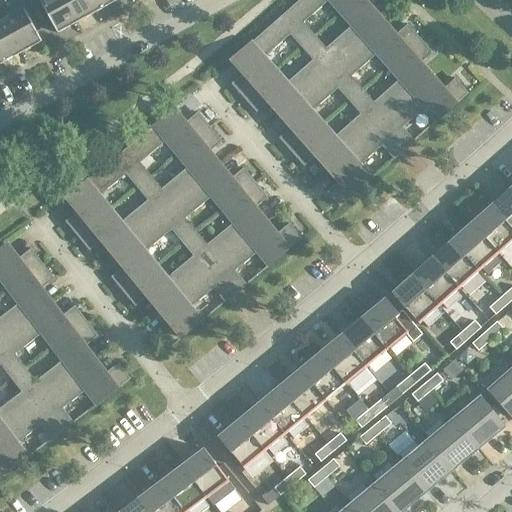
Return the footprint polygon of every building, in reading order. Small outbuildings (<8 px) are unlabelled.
[(77,23),(64,0),(41,0),(40,1),(58,33),(68,28),(68,26),(72,24),(73,25),(77,23)] [(95,13),(87,0),(64,0),(77,23),(86,18),(86,17),(90,14),(91,15),(95,13)] [(113,3),(111,0),(87,0),(95,13),(104,8),(104,7),(108,5),(109,6),(113,3)] [(299,0),(284,14),(308,42),(315,36),(304,23),(329,1),(340,13),(355,0),(299,0)] [(384,0),(355,0),(340,13),(352,26),(351,27),(326,48),(315,36),(308,42),(332,69),(386,21),(375,8),(384,0)] [(2,12),(6,20),(24,52),(33,47),(32,46),(37,44),(37,45),(42,42),(21,2),(2,12)] [(308,42),(284,14),(253,42),(252,41),(229,61),(242,75),(231,84),(244,99),(276,70),(265,57),(290,35),(302,48),(308,42)] [(24,52),(6,20),(0,22),(0,51),(6,62),(15,57),(14,56),(19,53),(19,54),(24,52)] [(397,34),(386,21),(332,69),(356,96),(363,90),(352,77),(376,56),(377,55),(388,67),(420,39),(408,24),(397,34)] [(433,53),(420,39),(388,67),(399,80),(374,102),(363,90),(356,96),(380,123),(434,75),(423,62),(433,53)] [(332,69),(308,42),(302,48),(313,60),(287,83),(276,70),(244,99),(256,113),(267,104),(278,116),(332,69)] [(356,96),(332,69),(278,116),(289,129),(279,138),(291,153),(324,124),(313,111),(338,89),(349,102),(356,96)] [(445,88),(434,75),(380,123),(404,150),(414,142),(402,128),(424,109),(425,109),(436,122),(469,93),(455,78),(445,88)] [(380,123),(356,96),(349,102),(360,114),(336,136),(335,137),(324,124),(291,153),(304,167),(315,158),(326,170),(380,123)] [(152,126),(153,127),(120,154),(144,182),(151,176),(140,163),(166,142),(177,155),(210,127),(198,112),(187,121),(175,107),(152,126)] [(404,150),(380,123),(326,170),(337,183),(326,192),(340,207),(372,179),(360,165),(361,165),(383,146),(394,159),(404,150)] [(222,142),(210,127),(177,155),(188,168),(161,189),(151,176),(144,182),(167,210),(222,164),(212,151),(222,142)] [(144,182),(120,154),(88,180),(88,179),(64,198),(76,213),(65,222),(77,237),(111,209),(100,196),(126,175),(137,188),(144,182)] [(233,177),(222,164),(167,210),(190,238),(196,232),(186,219),(212,197),(223,210),(256,183),(244,168),(233,177)] [(167,210),(144,182),(137,188),(148,201),(122,221),(121,222),(111,209),(77,237),(90,251),(100,242),(111,255),(167,210)] [(268,198),(256,183),(223,210),(233,223),(207,245),(196,232),(190,238),(212,265),(268,220),(257,207),(268,198)] [(511,188),(502,196),(503,197),(505,199),(495,208),(492,205),(491,205),(511,228),(511,188)] [(511,228),(491,205),(482,214),(483,214),(485,216),(475,225),(472,222),(472,223),(499,254),(500,253),(499,252),(511,241),(511,228)] [(190,238),(167,210),(111,255),(122,268),(111,277),(123,292),(156,265),(146,252),(172,230),(183,243),(190,238)] [(279,233),(268,220),(212,265),(236,294),(246,285),(235,272),(257,254),(258,253),(269,267),(302,239),(290,224),(279,233)] [(499,254),(472,223),(462,231),(463,232),(464,232),(465,234),(455,243),(453,240),(452,240),(479,271),(480,271),(480,270),(481,268),(488,275),(502,262),(496,256),(498,254),(498,255),(499,254)] [(212,265),(190,238),(183,243),(193,256),(167,278),(156,265),(123,292),(135,307),(146,298),(157,311),(212,265)] [(479,271),(452,240),(443,249),(444,249),(446,251),(435,260),(433,257),(432,258),(460,289),(461,288),(460,287),(478,271),(479,272),(479,271)] [(0,249),(0,279),(9,290),(43,264),(31,249),(20,257),(9,242),(0,249)] [(460,289),(432,258),(423,266),(424,267),(426,269),(416,278),(413,275),(412,275),(440,306),(441,306),(440,305),(442,303),(448,310),(462,297),(456,291),(458,289),(459,290),(460,289)] [(54,279),(43,264),(9,290),(19,304),(0,317),(0,342),(54,301),(43,288),(54,279)] [(236,294),(212,265),(157,311),(167,324),(157,333),(169,348),(203,321),(192,307),(214,289),(226,302),(236,294)] [(440,306),(412,275),(403,284),(404,284),(406,286),(396,295),(393,292),(392,293),(420,325),(421,323),(420,322),(422,321),(428,327),(442,315),(436,308),(438,306),(439,307),(440,306)] [(511,287),(502,297),(508,304),(511,300),(511,287)] [(508,304),(502,297),(489,308),(496,315),(508,304)] [(386,298),(372,310),(373,311),(373,310),(375,312),(364,321),(362,318),(361,319),(388,351),(389,350),(388,349),(406,334),(407,335),(409,333),(396,319),(400,316),(386,298)] [(64,314),(54,301),(0,342),(0,349),(18,373),(25,368),(15,355),(42,334),(52,347),(87,321),(75,306),(64,314)] [(388,351),(361,319),(352,327),(352,328),(353,327),(354,329),(344,338),(341,335),(341,336),(367,368),(368,367),(367,366),(370,365),(385,353),(386,351),(387,352),(388,351)] [(98,336),(87,321),(52,347),(63,361),(36,381),(25,368),(18,373),(40,402),(97,358),(87,345),(98,336)] [(475,321),(462,332),(469,339),(481,328),(475,321)] [(503,329),(497,322),(485,333),(491,340),(503,329)] [(469,339),(462,332),(450,343),(456,350),(469,339)] [(491,340),(485,333),(472,344),(479,351),(491,340)] [(367,368),(341,336),(331,343),(332,344),(334,346),(324,355),(321,352),(320,352),(347,384),(348,384),(347,383),(366,367),(366,368),(367,368)] [(18,373),(0,349),(0,366),(1,366),(11,379),(18,373)] [(347,384),(320,352),(311,360),(312,361),(314,363),(303,372),(301,369),(300,369),(327,401),(328,400),(327,400),(329,399),(345,384),(346,385),(347,384)] [(108,372),(97,358),(40,402),(63,431),(73,423),(62,409),(63,409),(86,391),(97,405),(131,379),(119,363),(108,372)] [(422,366),(409,377),(415,384),(428,373),(422,366)] [(327,401),(300,369),(291,377),(291,378),(292,378),(293,380),(283,388),(280,386),(306,418),(307,417),(306,416),(325,401),(326,402),(327,401)] [(511,370),(489,391),(490,392),(511,416),(511,370)] [(0,432),(40,402),(18,373),(11,379),(21,392),(0,408),(0,432)] [(443,381),(437,374),(424,384),(431,392),(443,381)] [(415,384),(409,377),(396,387),(402,395),(415,384)] [(431,392),(424,384),(412,395),(418,402),(431,392)] [(306,418),(280,386),(270,394),(271,395),(273,397),(263,405),(260,402),(259,403),(286,435),(287,434),(286,433),(288,432),(294,439),(308,427),(303,420),(305,418),(305,419),(306,418)] [(481,397),(454,420),(478,449),(479,448),(476,446),(489,435),(491,437),(490,437),(491,438),(505,427),(504,425),(504,426),(481,399),(482,399),(481,397)] [(381,400),(368,410),(375,418),(387,407),(381,400)] [(63,431),(40,402),(0,432),(0,479),(29,457),(18,443),(41,425),(52,439),(63,431)] [(286,435),(259,403),(250,411),(251,412),(251,411),(253,413),(242,422),(240,419),(239,420),(266,452),(267,451),(266,450),(268,448),(274,456),(288,444),(282,436),(284,435),(285,436),(286,435)] [(375,418),(368,410),(356,421),(362,428),(375,418)] [(391,424),(385,416),(373,427),(379,434),(391,424)] [(266,452),(239,420),(230,428),(230,429),(231,428),(232,430),(222,439),(219,436),(218,437),(245,469),(246,468),(245,467),(264,452),(265,453),(266,452)] [(478,449),(454,420),(445,427),(440,421),(425,433),(430,439),(428,441),(452,471),(453,470),(450,467),(463,456),(465,458),(465,459),(465,460),(478,449)] [(379,434),(373,427),(360,438),(366,445),(379,434)] [(341,433),(328,444),(334,451),(347,441),(341,433)] [(452,471),(428,441),(419,448),(414,442),(399,455),(404,461),(402,463),(426,492),(427,491),(425,488),(437,478),(439,480),(440,481),(452,471)] [(334,451),(328,444),(315,455),(321,462),(334,451)] [(193,459),(192,458),(182,465),(207,498),(208,497),(227,482),(228,483),(229,482),(204,449),(203,450),(205,453),(194,461),(193,459)] [(340,467),(334,459),(321,470),(327,477),(340,467)] [(426,492),(402,463),(393,470),(388,464),(373,476),(378,482),(376,484),(399,511),(400,511),(399,510),(412,499),(413,501),(414,502),(426,492)] [(207,498),(182,465),(182,466),(184,469),(173,477),(172,475),(171,473),(161,481),(184,511),(187,511),(189,511),(202,511),(209,507),(204,500),(206,498),(207,499),(207,498)] [(300,467),(287,478),(293,485),(306,475),(300,467)] [(327,477),(321,470),(308,481),(314,488),(327,477)] [(293,485),(287,478),(274,488),(280,496),(293,485)] [(184,511),(161,481),(163,485),(152,493),(151,491),(151,490),(150,489),(140,497),(151,511),(184,511)] [(399,511),(376,484),(368,491),(362,485),(347,498),(352,504),(350,506),(355,511),(399,511)] [(151,511),(140,497),(142,500),(131,509),(129,507),(130,506),(129,505),(120,511),(151,511)]
